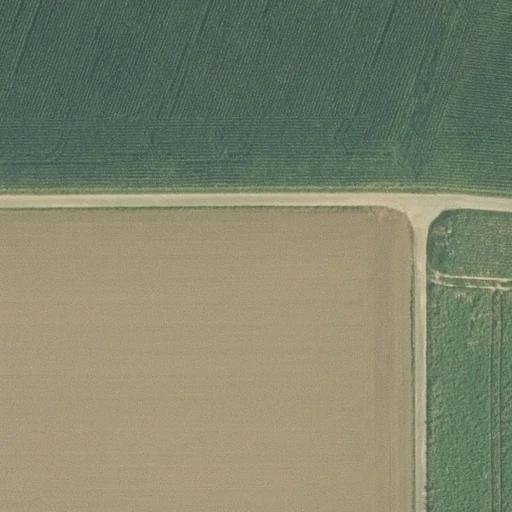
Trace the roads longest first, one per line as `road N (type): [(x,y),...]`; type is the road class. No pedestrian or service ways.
road 1 (track): [(420,202),(0,201)]
road 2 (track): [(421,511),(420,202)]
